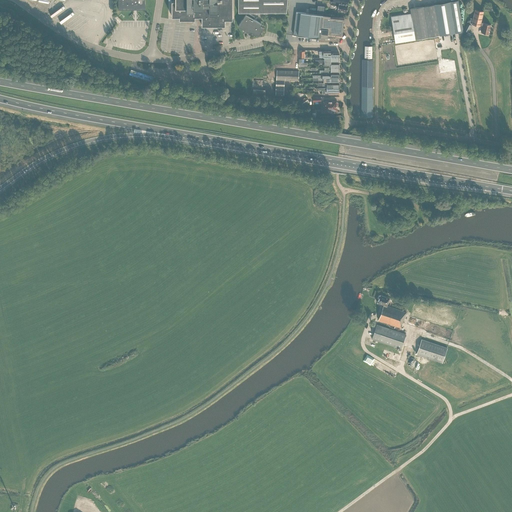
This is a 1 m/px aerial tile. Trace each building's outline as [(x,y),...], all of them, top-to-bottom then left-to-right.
[(118,0),(118,10),(145,10),(144,0),(118,0)] [(232,19),(231,0),(175,0),(175,1),(171,1),(171,17),(179,17),(179,20),(195,20),(195,16),(201,16),(201,26),(223,26),(225,26),(225,19),(232,19)] [(287,13),(287,0),(238,0),(238,13),(247,13),(246,15),(243,20),(242,20),(238,27),(246,31),(246,33),(250,32),(257,35),(259,35),(263,28),(260,26),(261,24),(254,19),(254,18),(254,17),(248,13),(287,13)] [(463,32),(458,1),(434,5),(439,36),(463,32)] [(331,2),(330,5),(338,7),(338,10),(346,12),(347,5),(339,3),(335,3),(331,2)] [(439,36),(434,5),(410,10),(411,13),(415,40),(439,36)] [(490,25),(481,22),(483,12),(475,10),(471,24),(480,26),(483,26),(482,33),(488,35),(490,25)] [(296,12),(293,35),(303,36),(318,38),(318,37),(320,37),(320,38),(327,38),(341,38),(341,37),(342,37),(344,18),(330,17),(330,16),(296,12)] [(395,43),(415,40),(411,13),(391,17),(391,18),(395,43)] [(372,117),(373,60),(362,60),(361,117),(372,117)] [(298,81),(298,71),(277,70),(277,80),(298,81)] [(303,100),(301,102),(303,105),(304,107),(309,103),(308,101),(309,101),(307,98),(305,99),(304,98),(302,99),(303,100)] [(336,102),(324,102),(324,113),(330,112),(329,110),(332,110),(332,111),(336,111),(336,106),(338,106),(338,102),(336,102)] [(378,320),(400,328),(402,323),(406,312),(387,306),(389,298),(380,295),(377,303),(383,305),(378,320)] [(406,334),(376,325),(371,340),(401,349),(406,334)] [(442,363),(447,348),(422,340),(417,354),(442,363)] [(369,365),(367,369),(374,374),(380,366),(370,359),(369,360),(370,360),(368,364),(369,365)]
